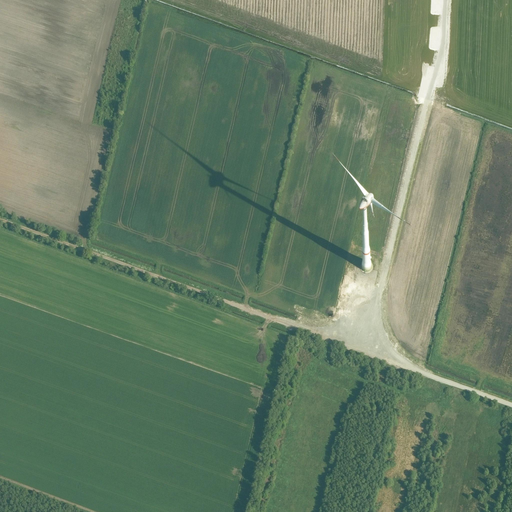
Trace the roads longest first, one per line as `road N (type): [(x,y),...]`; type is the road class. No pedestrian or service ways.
road 1 (unclassified): [(118,263),(511,406)]
road 2 (track): [(443,0),(441,49),(362,352)]
road 3 (track): [(118,263),(0,221)]
